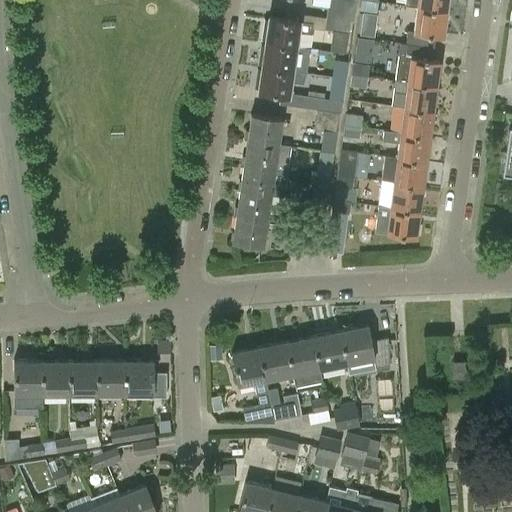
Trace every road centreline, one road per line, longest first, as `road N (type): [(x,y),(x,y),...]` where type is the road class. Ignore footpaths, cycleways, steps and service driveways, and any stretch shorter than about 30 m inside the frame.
road 1 (residential): [(185,303),(230,0)]
road 2 (residential): [(29,317),(0,26)]
road 3 (residential): [(447,281),(484,0)]
road 4 (residential): [(185,303),(447,281)]
road 5 (residential): [(193,511),(185,303)]
road 6 (residential): [(29,317),(185,303)]
